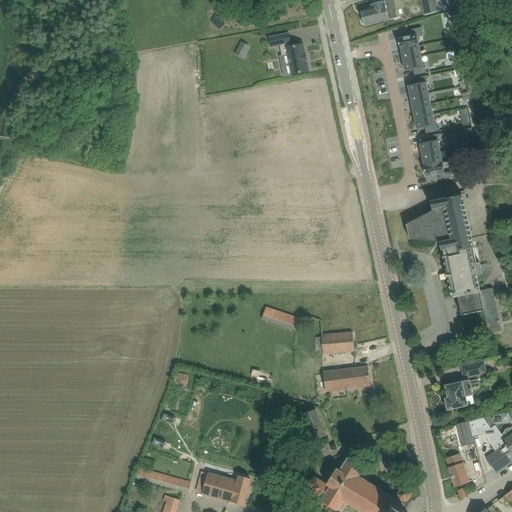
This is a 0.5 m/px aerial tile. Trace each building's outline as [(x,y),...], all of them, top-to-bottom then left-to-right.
[(393,0),(391,0),(372,5),(373,8),(362,12),(362,13),(363,13),(363,16),(363,17),(364,17),(363,17),(362,19),(363,23),(365,24),(366,24),(366,25),(397,17),(393,0)] [(419,0),(423,15),(450,9),(447,0),(419,0)] [(397,38),(400,49),(418,45),(416,35),(422,33),(421,27),(409,30),(410,36),(397,38)] [(281,45),(283,56),(288,55),(292,74),(292,75),(310,71),(309,71),(307,61),(308,60),(307,55),(306,55),(304,45),(304,44),(291,47),(290,43),(292,43),(290,33),(270,37),(272,47),(281,45)] [(240,46),(248,50),(250,46),(242,42),(240,46)] [(418,45),(400,49),(400,50),(402,60),(421,56),(418,45)] [(421,56),(402,60),(405,71),(413,69),(414,75),(426,72),(425,66),(423,67),(421,56)] [(410,97),(428,93),(426,82),(428,82),(427,75),(414,78),(416,84),(408,86),(410,97)] [(437,101),(453,99),(452,91),(436,93),(437,101)] [(428,93),(410,97),(412,107),(431,103),(428,93)] [(415,118),(433,114),(431,103),(412,107),(415,118)] [(435,125),(433,114),(415,118),(417,129),(425,127),(426,133),(438,131),(437,124),(435,125)] [(420,144),(422,155),(441,151),(438,140),(440,140),(439,133),(427,136),(428,142),(420,144)] [(443,161),(441,151),(422,155),(424,165),(443,161)] [(443,161),(424,165),(426,176),(439,174),(440,180),(452,177),(451,171),(445,172),(443,161)] [(470,178),(484,175),(482,168),(469,170),(470,178)] [(489,334),(502,331),(493,290),(480,293),(477,276),(480,275),(478,263),(473,264),(470,250),(473,250),(461,195),(457,196),(443,199),(432,202),(434,213),(431,213),(430,213),(430,214),(427,215),(427,216),(423,217),(423,218),(419,219),(419,220),(415,221),(416,222),(412,223),(412,224),(407,225),(410,239),(415,238),(415,239),(419,238),(420,240),(424,239),(424,240),(428,239),(428,240),(432,239),(432,240),(436,239),(436,241),(440,240),(442,250),(445,250),(446,253),(445,253),(449,272),(450,278),(455,297),(458,297),(463,315),(484,311),(489,334)] [(296,331),(301,318),(267,306),(262,319),(296,331)] [(353,332),(322,335),(323,337),(315,338),(316,350),(324,349),(324,354),(355,351),(353,332)] [(487,374),(485,361),(461,366),(464,379),(487,374)] [(324,372),(326,391),(371,385),(369,367),(324,372)] [(268,380),(269,373),(253,369),(251,377),(268,380)] [(178,372),(176,383),(187,385),(189,374),(178,372)] [(479,379),(447,386),(450,399),(447,399),(447,401),(446,401),(446,402),(445,402),(445,403),(445,404),(445,405),(445,406),(446,407),(447,407),(448,408),(449,409),(475,403),(472,391),(481,389),(479,379)] [(317,410),(305,415),(306,416),(308,423),(309,424),(311,431),(312,432),(314,439),(315,440),(316,439),(315,439),(325,435),(325,436),(326,435),(317,410)] [(176,417),(165,413),(162,420),(174,424),(176,417)] [(490,416),(469,422),(473,437),(484,434),(496,452),(487,459),(490,464),(494,468),(496,472),(496,471),(511,459),(511,427),(511,428),(508,428),(505,430),(504,433),(502,434),(490,416)] [(469,421),(457,424),(463,446),(474,443),(469,421)] [(167,442),(155,437),(153,444),(164,448),(167,442)] [(448,459),(447,459),(448,460),(450,468),(456,486),(470,482),(461,454),(448,459)] [(314,476),(307,488),(324,498),(322,501),(338,511),(339,510),(340,511),(342,511),(348,503),(360,511),(361,511),(406,511),(402,509),(405,504),(403,503),(404,500),(405,501),(409,500),(412,495),(411,491),(406,488),(402,489),(399,494),(400,498),(401,498),(399,501),(389,494),(363,478),(367,473),(369,470),(368,469),(365,467),(366,466),(350,456),(347,461),(343,461),(341,464),(343,467),(341,470),(338,468),(329,482),(328,484),(322,481),(319,479),(314,476)] [(140,468),(137,477),(189,492),(192,482),(140,468)] [(202,471),(197,491),(204,492),(204,494),(233,502),(244,505),(251,479),(240,476),(238,481),(202,471)] [(167,501),(162,511),(176,511),(181,500),(165,494),(163,499),(167,501)]
